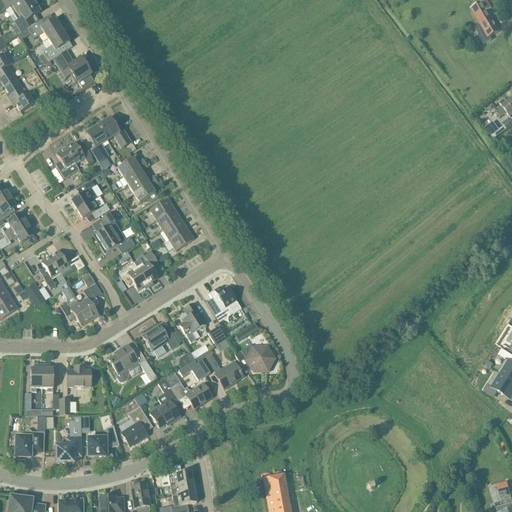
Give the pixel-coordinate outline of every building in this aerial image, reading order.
[(16,13),(33,2),(32,0),(0,0),(0,14),(12,7),(16,13)] [(33,2),(16,13),(20,20),(15,24),(18,29),(13,32),(16,37),(17,37),(17,36),(28,30),(33,26),(30,21),(41,14),(33,2)] [(471,10),(479,26),(474,29),(483,46),(492,41),(491,38),(499,33),(492,19),(488,21),(483,14),(490,9),(486,2),(471,10)] [(33,26),(28,30),(30,34),(34,40),(43,34),(47,40),(62,31),(55,20),(44,28),(40,22),(33,26)] [(69,43),(62,31),(47,40),(52,47),(42,53),(44,56),(39,59),(44,67),(63,55),(60,49),(69,43)] [(8,35),(1,39),(5,45),(12,41),(11,40),(9,36),(8,35)] [(90,77),(90,76),(80,61),(73,65),(66,55),(55,62),(65,79),(72,75),(78,84),(82,91),(94,83),(90,77)] [(0,75),(9,69),(8,68),(19,61),(16,57),(6,63),(2,56),(0,57),(0,75)] [(17,82),(9,69),(0,75),(0,82),(4,89),(17,82)] [(10,103),(24,94),(17,82),(4,89),(9,97),(7,98),(10,103)] [(24,94),(10,103),(14,109),(16,107),(20,114),(34,105),(30,99),(35,96),(32,91),(26,95),(24,94)] [(511,100),(508,104),(505,100),(499,104),(502,108),(503,110),(496,115),(501,120),(507,115),(510,119),(511,116),(511,100)] [(511,120),(511,119),(502,126),(503,128),(500,131),(492,122),(484,128),(494,141),(506,131),(506,132),(511,127),(511,120)] [(98,128),(106,142),(113,138),(121,150),(131,144),(123,131),(119,134),(110,120),(98,128)] [(100,146),(106,142),(98,128),(86,135),(95,149),(91,151),(99,164),(108,158),(100,146)] [(71,145),(64,149),(76,167),(85,161),(88,166),(93,162),(91,159),(92,159),(86,150),(80,154),(75,145),(72,147),(71,145)] [(61,165),(56,169),(64,181),(70,178),(66,173),(76,167),(64,149),(59,153),(60,155),(56,157),(61,165)] [(117,170),(123,178),(145,164),(143,160),(136,165),(133,160),(117,170)] [(123,178),(128,187),(144,177),(141,173),(148,168),(145,164),(123,178)] [(107,170),(100,174),(104,179),(110,175),(107,170)] [(144,177),(128,187),(134,195),(156,181),(153,177),(147,181),(144,177)] [(159,186),(156,181),(134,195),(139,204),(155,194),(152,190),(159,186)] [(93,201),(93,202),(97,199),(92,190),(94,189),(91,183),(77,191),(80,198),(71,204),(76,212),(93,201)] [(0,202),(9,197),(2,186),(0,187),(0,202)] [(16,207),(9,197),(0,202),(0,211),(2,216),(16,207)] [(149,212),(156,222),(174,210),(168,200),(149,212)] [(93,201),(76,212),(82,221),(94,214),(98,220),(109,213),(106,207),(99,211),(93,202),(93,201)] [(156,222),(162,232),(181,221),(174,210),(156,222)] [(120,233),(114,224),(118,221),(113,213),(100,221),(105,229),(93,237),(99,246),(116,235),(120,233)] [(6,239),(27,225),(20,215),(7,223),(11,229),(3,234),(6,239)] [(162,232),(169,242),(187,231),(181,221),(162,232)] [(27,225),(6,239),(9,243),(17,238),(20,245),(34,236),(27,225)] [(194,241),(187,231),(169,242),(175,253),(194,241)] [(116,235),(99,246),(105,256),(122,244),(116,235)] [(158,248),(155,242),(149,246),(153,251),(158,248)] [(127,252),(117,257),(121,264),(131,259),(127,252)] [(49,259),(60,275),(74,266),(78,272),(84,268),(78,258),(67,266),(59,253),(49,259)] [(137,261),(133,264),(147,286),(157,280),(151,270),(158,265),(151,253),(144,258),(147,263),(141,267),(137,261)] [(163,256),(158,259),(161,265),(167,262),(163,256)] [(51,281),(60,275),(49,259),(41,264),(49,277),(44,281),(49,290),(55,287),(51,281)] [(136,292),(147,286),(133,264),(129,266),(130,267),(119,274),(129,290),(133,287),(136,292)] [(89,276),(82,280),(88,289),(95,284),(89,276)] [(120,282),(116,284),(119,289),(122,293),(122,294),(126,291),(120,282)] [(34,285),(24,292),(36,310),(46,304),(34,285)] [(19,289),(14,292),(17,297),(18,296),(22,293),(19,289)] [(222,292),(220,289),(209,296),(221,314),(229,309),(233,316),(241,311),(227,289),(222,292)] [(0,307),(10,300),(4,290),(0,292),(0,307)] [(88,299),(79,305),(90,323),(99,317),(93,308),(98,305),(89,290),(83,293),(88,299)] [(22,293),(18,296),(22,302),(27,299),(23,293),(22,293)] [(10,300),(0,307),(0,321),(17,311),(10,300)] [(81,328),(90,323),(79,305),(77,302),(69,308),(66,304),(60,308),(70,323),(76,319),(81,328)] [(199,314),(194,306),(184,312),(188,319),(183,322),(184,323),(179,327),(185,337),(186,336),(187,338),(186,338),(191,345),(196,342),(191,335),(206,326),(198,315),(199,314)] [(57,310),(51,313),(54,320),(60,316),(57,310)] [(165,337),(159,327),(142,338),(152,354),(166,345),(171,352),(179,347),(170,333),(165,337)] [(227,341),(218,328),(207,335),(216,348),(227,341)] [(248,338),(244,331),(235,337),(239,344),(248,338)] [(138,364),(128,348),(114,356),(115,358),(108,362),(118,377),(116,380),(119,384),(123,385),(128,382),(129,378),(126,372),(138,364)] [(275,361),(267,348),(252,349),(246,360),(241,353),(234,357),(246,375),(251,372),(253,375),(261,374),(261,372),(269,372),(275,361)] [(191,356),(195,361),(201,357),(198,352),(191,356)] [(212,354),(211,352),(195,362),(198,365),(197,365),(206,379),(213,374),(224,392),(236,384),(236,383),(243,379),(234,364),(221,372),(220,370),(219,371),(210,357),(212,356),(212,354)] [(506,361),(497,375),(499,376),(499,375),(511,383),(511,357),(507,354),(504,359),(506,361)] [(194,362),(189,355),(182,360),(187,366),(194,362)] [(143,361),(138,364),(140,368),(150,384),(156,381),(143,361)] [(191,372),(198,382),(204,378),(194,362),(187,366),(178,373),(182,379),(191,372)] [(33,370),(31,370),(30,394),(36,394),(36,391),(36,390),(41,390),(41,366),(35,366),(33,368),(33,370)] [(41,366),(41,390),(47,390),(47,394),(53,395),(53,371),(51,371),(51,367),(49,366),(41,366)] [(83,370),(74,370),(74,372),(67,372),(66,389),(90,389),(90,372),(82,372),(83,370)] [(487,386),(484,392),(494,398),(497,393),(510,401),(511,396),(511,383),(499,375),(499,376),(491,389),(487,386)] [(164,381),(158,385),(164,395),(157,400),(162,407),(149,415),(159,430),(166,426),(167,427),(180,419),(170,402),(175,399),(176,398),(170,390),(164,381)] [(176,398),(175,399),(177,402),(185,397),(193,410),(211,399),(203,385),(190,394),(187,389),(184,391),(180,384),(170,390),(176,398)] [(142,394),(134,400),(136,404),(145,398),(142,394)] [(114,398),(110,406),(117,409),(120,401),(114,398)] [(58,401),(58,411),(59,411),(59,418),(70,418),(70,401),(59,401),(58,401)] [(146,419),(139,408),(127,416),(134,427),(121,435),(129,449),(147,437),(138,424),(146,419)] [(65,447),(55,447),(56,465),(66,465),(66,463),(73,463),(73,459),(81,459),(81,438),(80,419),(74,419),(74,423),(69,423),(70,439),(65,439),(65,447)] [(105,429),(112,427),(110,419),(103,421),(105,429)] [(119,448),(114,428),(106,430),(108,439),(106,440),(106,439),(87,440),(88,458),(106,458),(106,448),(110,447),(111,450),(119,448)] [(30,432),(28,431),(26,432),(25,433),(24,433),(24,434),(24,439),(15,438),(15,459),(17,459),(16,461),(24,461),(24,459),(30,460),(31,454),(42,454),(43,435),(37,434),(31,434),(31,433),(30,432)] [(170,487),(192,483),(190,473),(173,476),(173,477),(168,478),(170,487)] [(263,481),(267,505),(268,511),(289,511),(283,477),(263,481)] [(172,497),(194,493),(192,483),(170,487),(172,497)] [(511,511),(511,502),(506,483),(496,486),(500,500),(501,500),(502,503),(494,506),(496,511),(511,511)] [(149,511),(149,508),(145,487),(131,489),(134,510),(135,510),(135,511),(149,511)] [(171,509),(171,511),(188,511),(187,506),(196,504),(194,493),(172,497),(174,508),(171,509)] [(32,500),(10,497),(7,511),(43,511),(45,507),(32,505),(32,500)] [(115,498),(99,499),(99,511),(123,511),(122,500),(115,500),(115,498)] [(445,511),(448,505),(440,501),(434,511),(445,511)] [(82,511),(82,502),(58,503),(58,511),(82,511)]
